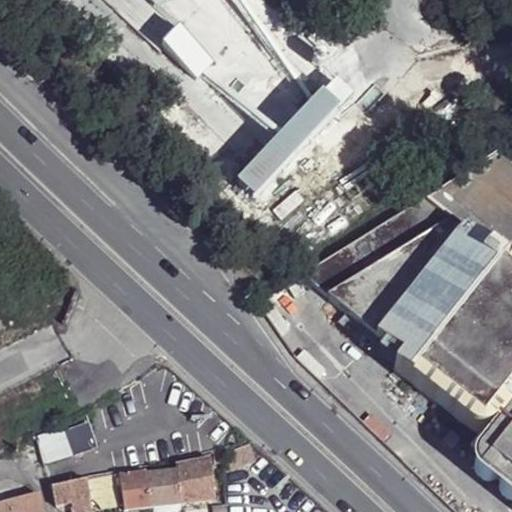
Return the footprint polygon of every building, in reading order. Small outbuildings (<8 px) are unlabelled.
[(163,0),(143,0),(154,10),(163,0)] [(317,105),(238,0),(229,0),(312,111),(317,105)] [(162,51),(179,67),(196,49),(179,32),(162,51)] [(202,78),(206,73),(213,65),(196,49),(179,67),(196,85),(202,78)] [(202,78),(275,148),(281,143),(206,73),(202,78)] [(281,143),(275,148),(235,190),(254,207),(339,118),(321,101),(317,105),(312,111),(281,143)] [(511,250),(511,176),(497,164),(460,210),(511,250)] [(511,412),(511,410),(511,250),(460,210),(438,193),(303,277),(401,360),(388,374),(388,383),(401,394),(411,384),(428,400),(433,404),(430,407),(443,418),(447,416),(492,454),(493,453),(490,446),(490,439),(494,432),(502,429),(509,429),(509,430),(511,427),(509,420),(511,412)] [(511,410),(511,412),(509,420),(511,427),(509,430),(509,429),(502,429),(494,432),(490,439),(490,446),(493,453),(492,454),(491,455),(483,454),(476,457),(472,464),(471,471),(474,479),(480,483),(488,484),(495,482),(497,483),(496,490),(499,497),(505,502),(511,503),(511,410)] [(162,437),(138,440),(140,464),(165,462),(162,437)] [(36,452),(42,469),(65,460),(67,460),(62,444),(36,452)] [(251,469),(248,448),(246,448),(234,451),(236,467),(237,472),(251,469)] [(234,451),(220,455),(221,470),(236,467),(234,451)] [(220,455),(210,458),(210,463),(210,465),(211,471),(221,470),(220,455)] [(177,474),(180,509),(209,505),(214,505),(211,471),(210,465),(177,468),(177,474)] [(217,511),(224,511),(221,470),(211,471),(214,505),(209,505),(210,511),(217,511)] [(123,511),(152,511),(180,509),(177,474),(148,478),(145,476),(119,479),(123,511)] [(105,511),(118,510),(113,480),(86,484),(90,505),(100,511),(105,511)] [(67,510),(89,505),(86,484),(76,485),(52,490),(56,511),(67,510)] [(41,511),(38,498),(0,508),(0,511),(41,511)]
